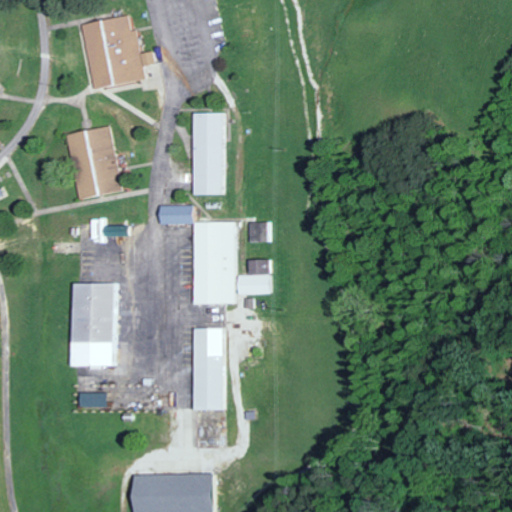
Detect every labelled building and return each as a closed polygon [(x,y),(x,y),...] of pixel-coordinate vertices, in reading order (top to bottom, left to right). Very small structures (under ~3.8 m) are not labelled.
[(83,23),(95,89),(148,79),(145,64),(157,62),(155,50),(142,53),(138,29),(132,30),(130,15),(83,23)] [(192,112),(193,194),(224,194),(222,112),(192,112)] [(122,189),(108,125),(66,134),(80,199),(122,189)] [(194,223),(193,204),(158,205),(158,224),(194,223)] [(194,304),(238,304),(237,221),(193,222),(194,304)] [(273,241),(273,221),(252,222),(252,242),(273,241)] [(127,225),(103,226),(103,236),(127,236),(127,225)] [(251,275),(240,275),(241,294),(276,293),(275,259),(251,260),(251,275)] [(73,282),(73,367),(117,367),(117,282),(73,282)] [(224,328),(194,328),(195,410),(226,409),(224,328)] [(108,392),(83,393),(83,407),(109,406),(108,392)] [(214,511),(214,474),(132,475),(132,511),(214,511)]
